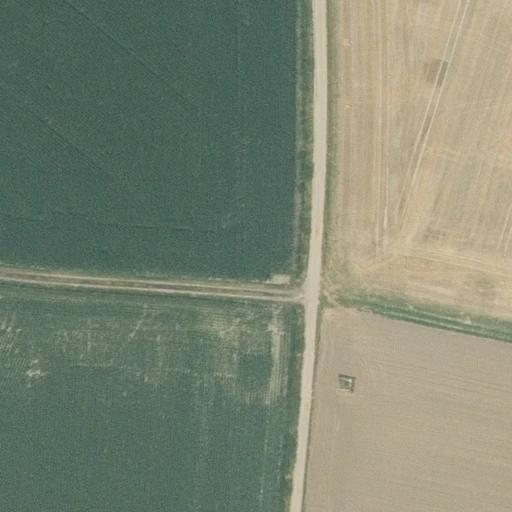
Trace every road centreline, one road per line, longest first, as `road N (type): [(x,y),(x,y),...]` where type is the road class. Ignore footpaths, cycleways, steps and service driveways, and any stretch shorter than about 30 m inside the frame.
road 1 (track): [(0,269),(310,290),(511,331)]
road 2 (track): [(294,511),(317,191),(316,0)]
